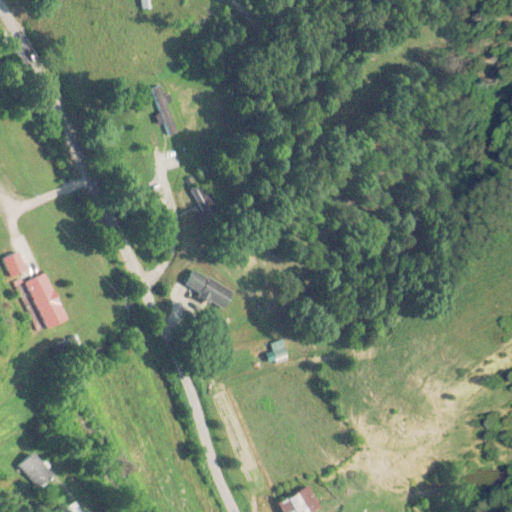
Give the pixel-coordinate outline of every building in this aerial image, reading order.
[(151,87),(166,134),(175,131),(160,84),(151,87)] [(189,188),(207,220),(219,213),(201,182),(189,188)] [(232,290),(191,269),(182,286),(223,307),(232,290)] [(64,319),(42,272),(22,282),(44,328),(64,319)] [(286,358),(280,339),(268,342),(273,362),(286,358)] [(13,466),(36,488),(50,473),(28,451),(13,466)] [(278,511),(308,511),(316,508),(307,486),(274,501),(278,511)] [(59,511),(79,511),(80,511),(66,502),(59,511)]
